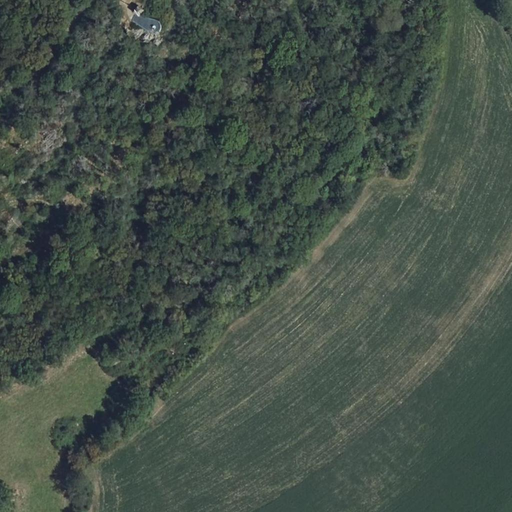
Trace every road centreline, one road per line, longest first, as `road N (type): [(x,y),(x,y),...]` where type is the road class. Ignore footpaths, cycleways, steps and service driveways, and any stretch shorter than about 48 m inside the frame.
road 1 (track): [(0,267),(69,214),(42,199),(0,211)]
road 2 (track): [(89,0),(20,83),(0,88)]
